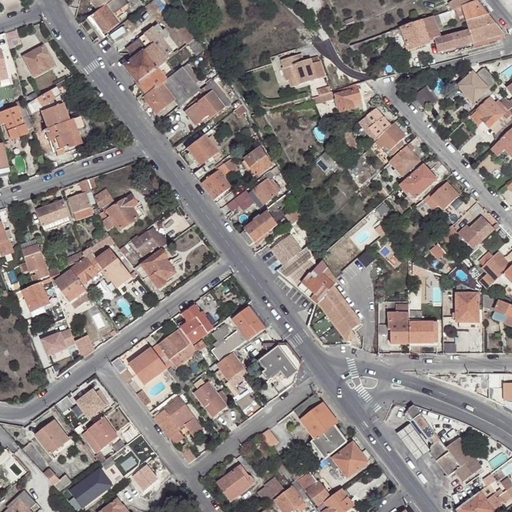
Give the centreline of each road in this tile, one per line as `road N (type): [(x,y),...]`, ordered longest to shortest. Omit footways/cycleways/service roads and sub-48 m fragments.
road 1 (residential): [(511,225),(393,101),(402,79),(511,50)]
road 2 (residential): [(238,258),(99,360)]
road 3 (residential): [(187,476),(325,373)]
road 4 (secondary): [(53,4),(152,144)]
road 5 (residential): [(0,198),(152,144)]
road 6 (residential): [(187,476),(99,360)]
road 7 (secondary): [(238,258),(325,373)]
road 8 (secondary): [(152,144),(238,258)]
road 9 (unknown): [(397,90),(336,64),(308,3)]
road 10 (residential): [(511,363),(382,369)]
